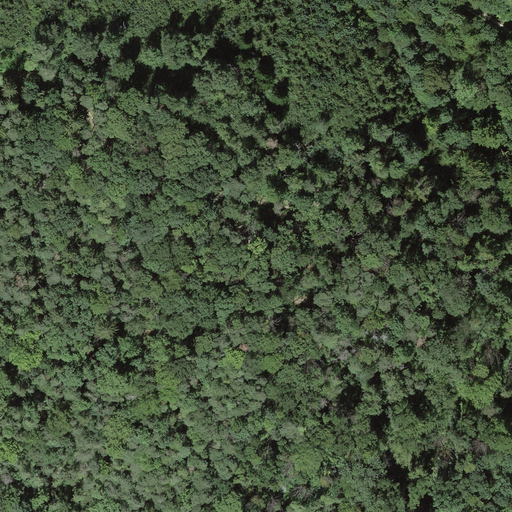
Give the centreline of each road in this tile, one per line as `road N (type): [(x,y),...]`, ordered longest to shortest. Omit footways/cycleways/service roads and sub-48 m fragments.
road 1 (track): [(511,205),(455,146),(416,81),(347,0)]
road 2 (track): [(0,75),(31,73),(55,83),(122,154),(184,178),(210,199)]
road 3 (track): [(210,199),(257,263),(304,302),(342,289),(357,245)]
road 4 (track): [(445,317),(431,433),(389,511)]
road 5 (track): [(357,245),(349,219),(336,211),(210,199)]
